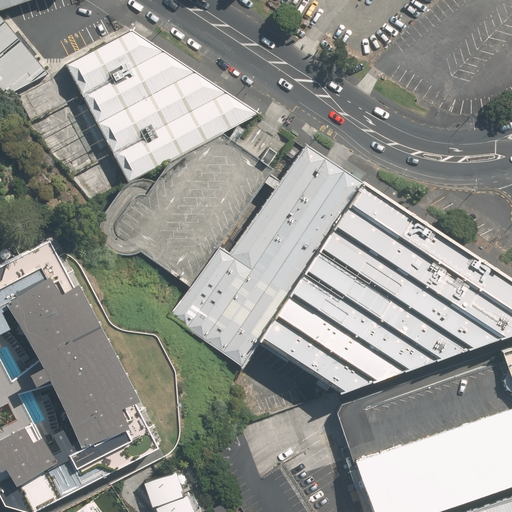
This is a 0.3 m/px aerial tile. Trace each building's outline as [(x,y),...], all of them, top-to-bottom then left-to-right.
[(0,0),(0,9),(27,0),(0,0)] [(44,73),(0,21),(0,95),(1,96),(44,73)] [(130,29),(67,64),(129,180),(171,157),(221,132),(237,124),(257,112),(130,29)] [(270,173),(274,167),(268,163),(277,151),(269,145),(260,158),(249,150),(236,141),(244,129),(237,124),(228,137),(221,132),(171,157),(154,181),(152,180),(147,178),(140,179),(134,180),(129,182),(123,187),(102,215),(99,222),(100,232),(103,240),(108,247),(114,252),(124,254),(131,253),(140,250),(191,286),(218,247),(264,181),(270,173)] [(360,182),(303,144),(279,180),(270,173),(264,181),(274,187),(229,253),(218,247),(191,286),(168,315),(241,363),(258,337),(360,182)] [(343,394),(511,333),(511,275),(364,179),(360,182),(258,337),(343,394)] [(159,447),(133,400),(140,398),(78,281),(73,285),(50,238),(0,263),(0,491),(7,504),(32,510),(159,447)] [(511,408),(351,461),(367,511),(413,511),(511,480),(511,346),(501,350),(511,384),(511,408)] [(177,467),(136,482),(153,511),(195,511),(186,487),(181,489),(180,484),(183,483),(177,467)] [(511,511),(511,493),(453,511),(511,511)]
